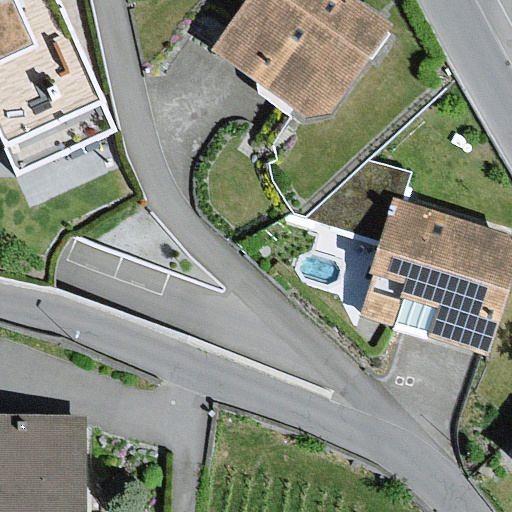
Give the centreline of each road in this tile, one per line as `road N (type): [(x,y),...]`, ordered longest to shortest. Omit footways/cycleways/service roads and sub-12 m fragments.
road 1 (residential): [(467,511),(415,443),(58,308),(0,298)]
road 2 (tertiary): [(511,109),(447,0)]
